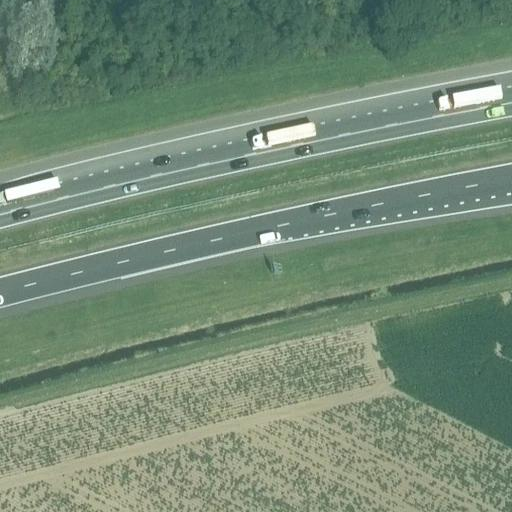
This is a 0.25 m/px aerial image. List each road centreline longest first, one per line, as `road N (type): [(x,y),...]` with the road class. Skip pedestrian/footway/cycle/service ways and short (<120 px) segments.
road 1 (motorway): [(0,292),(511,181)]
road 2 (motorway): [(511,108),(0,217)]
